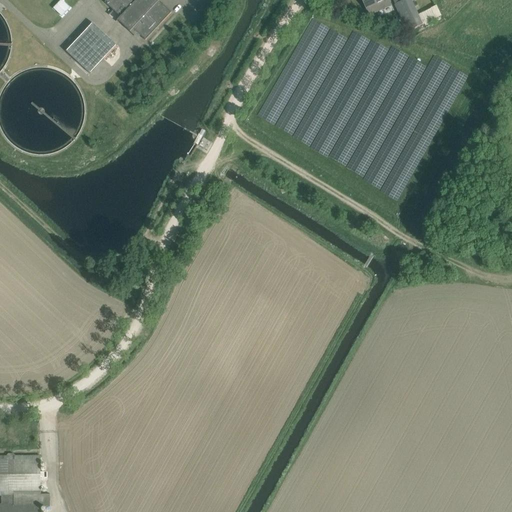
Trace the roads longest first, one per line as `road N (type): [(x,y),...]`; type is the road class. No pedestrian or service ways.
road 1 (track): [(302,0),(163,237),(138,324),(121,348),(61,397),(0,407)]
road 2 (unknown): [(227,127),(428,250)]
